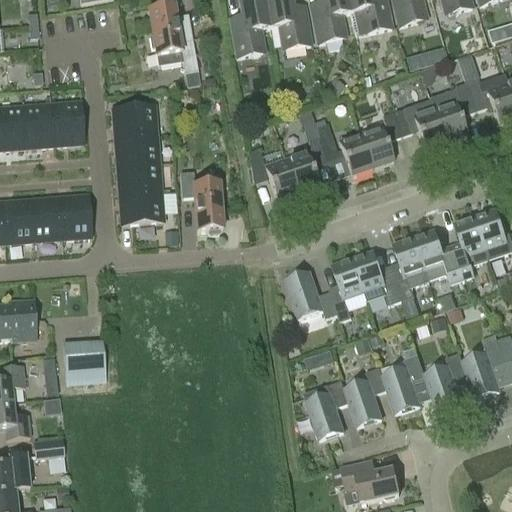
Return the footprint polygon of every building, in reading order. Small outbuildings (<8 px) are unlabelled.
[(78,0),(80,9),(113,3),(112,0),(78,0)] [(235,56),(239,56),(258,52),(255,35),(269,33),(263,0),(246,0),(238,1),(241,22),(229,24),(235,56)] [(304,11),(292,13),(289,0),(263,0),(269,33),(276,31),(280,56),(311,50),(304,11)] [(319,0),(321,7),(309,10),(307,11),(315,51),(347,44),(341,19),(349,17),(345,0),(319,0)] [(385,0),(345,0),(349,17),(352,17),(356,41),(392,33),(385,0)] [(388,0),(396,33),(428,25),(421,1),(423,0),(388,0)] [(469,0),(437,0),(442,21),(473,12),(469,0)] [(471,0),(476,12),(506,3),(505,0),(471,0)] [(151,15),(148,16),(152,40),(149,40),(151,52),(154,52),(157,71),(181,67),(183,79),(197,77),(192,44),(179,46),(173,12),(162,13),(162,10),(151,12),(151,15)] [(27,19),(28,32),(37,31),(36,18),(27,19)] [(29,44),(37,43),(37,31),(28,32),(29,44)] [(490,49),(500,46),(495,32),(486,35),(490,49)] [(33,79),(33,90),(41,89),(40,78),(33,79)] [(503,79),(478,88),(476,84),(464,88),(466,92),(467,92),(475,115),(490,110),(498,133),(511,127),(511,104),(506,88),(503,79)] [(214,91),(213,83),(205,84),(206,92),(214,91)] [(324,93),(336,101),(342,91),(330,83),(324,93)] [(455,95),(463,119),(475,115),(467,92),(466,92),(455,95)] [(433,113),(445,151),(467,143),(454,106),(433,113)] [(81,107),(52,109),(55,150),(83,148),(81,107)] [(52,109),(23,112),(26,152),(55,150),(52,109)] [(153,111),(112,115),(114,143),(155,140),(153,111)] [(23,112),(0,113),(0,153),(26,152),(23,112)] [(412,136),(404,113),(393,117),(401,140),(412,136)] [(445,151),(433,113),(411,120),(424,158),(445,151)] [(381,121),(389,144),(401,140),(393,117),(381,121)] [(338,162),(330,138),(327,129),(316,132),(327,166),(338,162)] [(359,138),(372,176),(393,169),(380,131),(359,138)] [(308,146),(316,169),(327,166),(316,132),(315,133),(318,142),(308,146)] [(372,176),(359,138),(338,145),(351,183),(372,176)] [(155,140),(114,143),(116,172),(157,169),(155,140)] [(298,201),(290,177),(285,163),(264,170),(259,155),(248,159),(252,185),(267,180),(277,208),(298,201)] [(285,163),(290,177),(298,201),(319,194),(306,156),(285,163)] [(157,169),(116,172),(118,201),(159,198),(157,169)] [(193,184),(179,185),(181,203),(193,202),(196,237),(207,236),(207,239),(218,239),(218,235),(221,235),(219,197),(194,198),(193,184)] [(159,198),(118,201),(121,230),(162,227),(159,198)] [(87,201),(58,203),(61,244),(90,242),(87,201)] [(58,203),(30,205),(33,246),(61,244),(58,203)] [(30,205),(1,207),(4,248),(33,246),(30,205)] [(507,249),(495,214),(474,221),(486,256),(507,249)] [(486,256),(474,221),(454,228),(460,246),(450,250),(462,286),(473,282),(470,272),(488,266),(485,256),(486,256)] [(178,235),(165,236),(166,249),(179,248),(178,235)] [(433,235),(413,242),(428,286),(445,280),(449,290),(462,286),(450,250),(440,253),(433,235)] [(405,284),(424,277),(427,286),(428,286),(413,242),(393,249),(403,280),(393,283),(401,306),(411,303),(405,284)] [(383,287),(372,256),(352,263),(363,298),(366,307),(387,300),(391,310),(401,306),(393,283),(383,287)] [(332,304),(337,320),(340,327),(350,324),(343,305),(363,298),(352,263),(331,270),(342,301),(332,304)] [(500,297),(508,294),(511,292),(511,275),(501,279),(502,283),(496,285),(500,297)] [(329,297),(318,301),(310,277),(285,286),(298,324),(323,315),(326,324),(337,320),(332,304),(329,297)] [(9,345),(35,344),(33,304),(8,306),(8,308),(0,308),(0,342),(9,342),(9,345)] [(460,313),(446,317),(449,326),(462,321),(460,313)] [(432,335),(446,331),(444,322),(430,325),(432,335)] [(368,342),(371,350),(383,346),(380,338),(378,338),(368,342)] [(511,345),(510,340),(497,345),(505,368),(511,364),(511,345)] [(372,352),(371,350),(368,342),(355,346),(359,356),(372,352)] [(65,390),(105,387),(102,344),(62,347),(65,390)] [(499,396),(491,372),(505,368),(497,345),(484,349),(487,358),(462,366),(467,381),(475,404),(499,396)] [(322,369),(332,366),(329,355),(319,359),(322,369)] [(461,409),(453,385),(467,381),(462,366),(459,358),(446,362),(448,371),(424,379),(425,382),(437,417),(461,409)] [(411,387),(425,382),(424,379),(417,359),(404,364),(407,373),(382,381),(387,395),(395,419),(419,410),(411,387)] [(41,364),(42,376),(55,375),(53,362),(42,364),(41,364)] [(0,372),(0,409),(12,409),(10,395),(25,393),(22,370),(0,372)] [(373,400),(387,395),(382,381),(379,372),(366,377),(369,386),(344,394),(349,408),(357,432),(381,423),(373,400)] [(335,413),(349,408),(344,394),(341,385),(303,398),(319,445),(343,436),(335,413)] [(46,418),(62,415),(59,401),(44,403),(46,418)] [(27,420),(13,422),(12,409),(0,409),(0,433),(3,433),(5,445),(30,442),(27,420)] [(61,443),(32,446),(33,454),(62,450),(61,443)] [(34,465),(64,462),(62,450),(33,454),(34,465)] [(0,466),(0,496),(13,495),(14,495),(30,494),(26,459),(6,461),(7,466),(0,466)] [(358,495),(361,508),(399,499),(393,474),(367,480),(364,468),(341,473),(346,497),(358,495)] [(68,504),(67,493),(56,494),(57,504),(68,504)] [(15,511),(14,495),(13,495),(0,496),(0,511),(15,511)]
